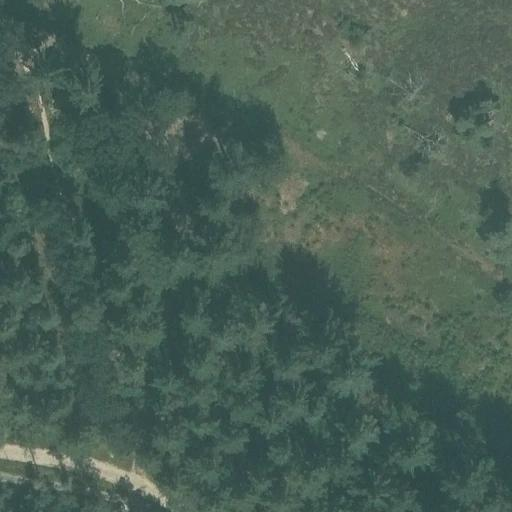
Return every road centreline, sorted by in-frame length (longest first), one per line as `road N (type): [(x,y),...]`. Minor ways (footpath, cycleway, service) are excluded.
road 1 (track): [(0,41),(21,48),(31,66),(128,475)]
road 2 (track): [(0,451),(128,475)]
